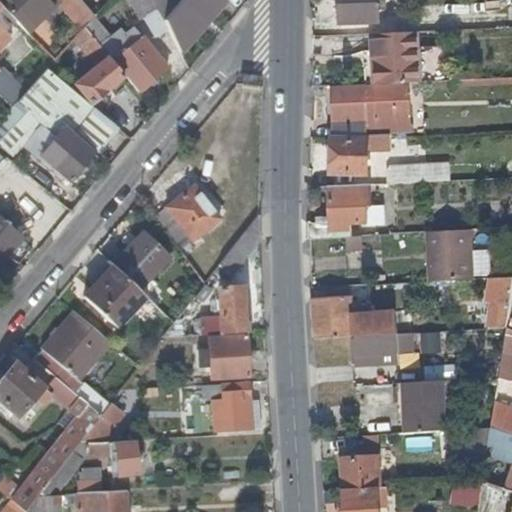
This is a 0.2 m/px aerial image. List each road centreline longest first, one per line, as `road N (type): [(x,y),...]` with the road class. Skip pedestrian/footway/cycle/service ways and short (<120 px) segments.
road 1 (secondary): [(301,511),(285,233),(284,0)]
road 2 (residential): [(0,336),(282,0)]
